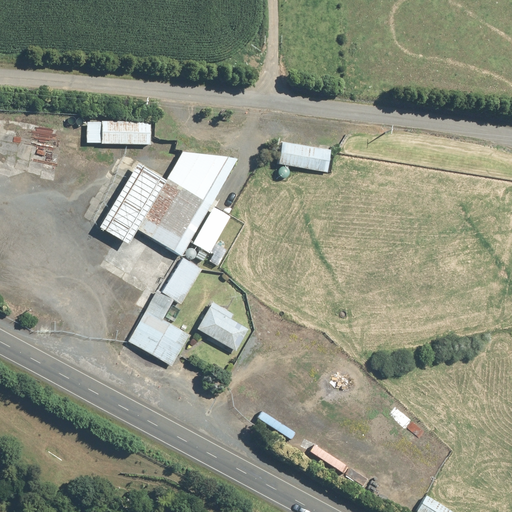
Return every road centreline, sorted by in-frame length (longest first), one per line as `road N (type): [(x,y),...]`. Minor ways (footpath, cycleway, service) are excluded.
road 1 (residential): [(0,81),(460,124),(511,139)]
road 2 (secondary): [(315,511),(0,340)]
